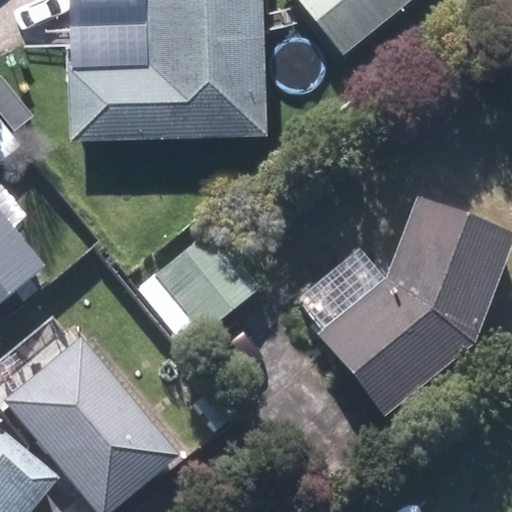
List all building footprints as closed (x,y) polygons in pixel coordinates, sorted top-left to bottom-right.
[(69,63),(71,136),(268,130),(264,0),(148,0),(149,60),(69,63)] [(302,0),(343,50),(404,0),(302,0)] [(0,161),(14,151),(0,134),(0,161)] [(364,253),(300,304),(329,340),(325,343),(389,424),(478,351),(511,268),(511,240),(422,204),(389,285),(364,253)] [(0,304),(40,273),(0,222),(0,304)] [(211,233),(154,279),(202,339),(258,291),(211,233)] [(29,438),(87,511),(96,511),(188,440),(125,360),(29,438)] [(0,511),(25,511),(53,479),(0,435),(0,511)] [(277,511),(289,502),(266,476),(224,511),(277,511)]
